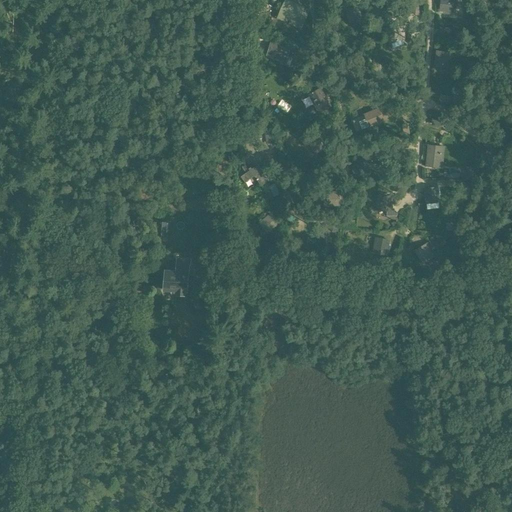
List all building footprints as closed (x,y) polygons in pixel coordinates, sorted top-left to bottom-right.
[(301,30),(308,14),(303,12),(305,7),(290,0),(284,0),(276,19),(301,30)] [(455,12),(456,0),(440,0),(439,11),(455,12)] [(359,6),(345,9),(349,25),(362,22),(359,6)] [(397,24),(384,29),(390,44),(402,39),(397,24)] [(286,62),(291,49),(271,43),(266,56),(286,62)] [(451,53),(436,51),(434,67),(449,68),(451,53)] [(319,113),(331,106),(320,87),(308,94),(319,113)] [(378,108),(364,114),(368,124),(364,125),(365,129),(370,127),(371,127),(384,121),(378,108)] [(307,133),(299,138),(300,141),(301,141),(305,147),(309,144),(315,154),(323,150),(321,146),(323,145),(319,138),(317,139),(314,134),(314,133),(309,136),(307,133)] [(440,162),(442,146),(428,145),(426,160),(440,162)] [(364,166),(378,163),(375,147),(361,149),(364,166)] [(249,171),(246,173),(249,179),(254,176),(261,186),(269,180),(258,165),(252,169),(250,168),(248,169),(249,171)] [(425,204),(439,203),(438,187),(424,188),(425,204)] [(324,207),(340,206),(339,192),(323,192),(324,207)] [(392,195),(378,195),(378,212),(386,212),(386,216),(395,216),(395,211),(392,211),(392,195)] [(264,215),(266,217),(280,224),(271,213),(270,214),(267,212),(264,215)] [(165,237),(166,222),(157,222),(156,236),(165,237)] [(334,238),(336,239),(340,226),(334,224),(332,232),(335,233),(334,238)] [(453,233),(448,233),(448,237),(459,237),(459,227),(453,227),(453,233)] [(327,231),(316,234),(322,253),(333,250),(327,231)] [(387,256),(389,240),(375,237),(373,254),(387,256)] [(426,243),(414,251),(422,264),(435,257),(426,243)] [(188,293),(190,260),(174,258),(173,270),(164,270),(162,292),(175,293),(175,296),(185,296),(185,293),(188,293)]
